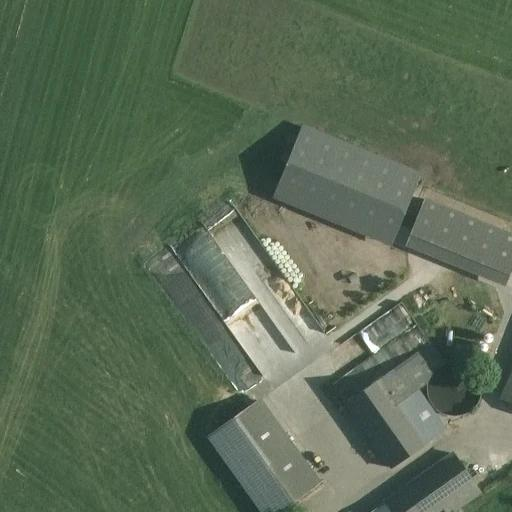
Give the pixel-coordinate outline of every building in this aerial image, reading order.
[(302,125),(272,199),(390,247),(418,181),(421,173),(302,125)] [(511,238),(424,201),(406,244),(498,282),(511,249),(511,238)] [(197,237),(179,248),(229,329),(228,336),(227,337),(243,339),(266,377),(300,357),(273,314),(297,300),(297,297),(241,203),(237,223),(246,225),(254,238),(251,261),(259,262),(245,271),(229,268),(225,262),(226,256),(215,237),(202,244),(197,237)] [(430,345),(347,402),(391,469),(445,431),(418,391),(427,385),(428,381),(429,378),(431,375),(434,372),(436,369),(439,367),(444,365),(430,345)] [(450,363),(444,365),(439,367),(436,369),(434,372),(431,375),(429,378),(428,381),(427,385),(426,391),(427,397),(429,402),(432,408),(437,412),(442,415),(447,417),(453,418),(459,417),(465,415),(470,412),(475,408),(478,403),(480,397),(481,391),(481,385),(479,380),(476,374),(472,370),(467,366),(462,364),(456,363),(450,363)] [(511,372),(501,399),(511,404),(511,372)] [(249,409),(209,438),(262,511),(278,511),(317,484),(258,403),(249,409)] [(454,455),(372,511),(438,511),(443,509),(444,511),(453,511),(481,493),(454,455)]
